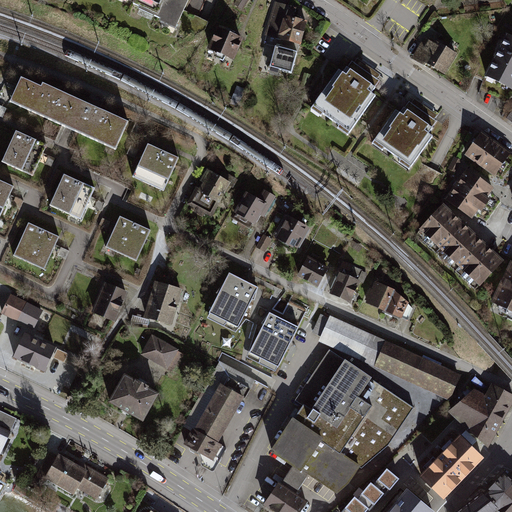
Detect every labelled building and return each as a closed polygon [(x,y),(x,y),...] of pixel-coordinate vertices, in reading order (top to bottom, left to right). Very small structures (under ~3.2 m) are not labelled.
[(130,0),(143,5),(139,14),(177,30),(191,0),(130,0)] [(249,0),(237,0),(233,6),(242,11),(249,0)] [(302,45),(303,46),(309,23),(295,17),(298,9),(276,2),(262,46),(274,49),(275,45),(300,52),(302,45)] [(219,28),(209,52),(236,62),(246,40),(219,28)] [(511,37),(507,35),(485,78),(511,93),(511,37)] [(426,36),(412,61),(425,69),(427,66),(446,77),(458,56),(426,36)] [(275,45),(274,49),(267,77),(282,81),(283,73),(295,76),(302,53),(300,52),(275,45)] [(340,71),(312,108),(351,138),(379,99),(374,95),(382,83),(353,60),(343,73),(340,71)] [(43,89),(22,79),(13,104),(118,152),(131,125),(45,84),(43,89)] [(396,110),(374,142),(414,169),(436,139),(428,133),(437,121),(410,103),(401,113),(396,110)] [(49,146),(17,132),(2,165),(34,178),(49,146)] [(511,155),(481,134),(465,157),(496,179),(511,155)] [(181,161),(149,147),(134,180),(166,194),(181,161)] [(462,162),(455,158),(448,171),(455,175),(462,162)] [(467,168),(444,201),(473,221),(479,212),(482,215),(491,203),(487,201),(496,189),(467,168)] [(213,219),(231,188),(234,189),(239,181),(227,174),(224,180),(208,170),(188,206),(213,219)] [(95,191),(63,177),(49,210),(81,224),(95,191)] [(0,219),(14,188),(0,181),(0,219)] [(247,192),(234,213),(257,226),(262,218),(266,220),(277,198),(264,191),(259,199),(247,192)] [(444,206),(418,233),(480,290),(505,264),(444,206)] [(288,217),(277,240),(299,252),(312,229),(288,217)] [(154,232),(122,218),(107,251),(139,265),(154,232)] [(60,239),(28,225),(13,258),(45,272),(60,239)] [(272,240),(263,235),(257,249),(265,252),(272,240)] [(310,257),(299,279),(321,290),(331,269),(310,257)] [(343,270),(332,296),(353,306),(362,283),(365,283),(368,274),(343,262),(340,268),(343,270)] [(511,262),(491,306),(511,315),(511,262)] [(382,267),(377,279),(383,282),(388,270),(382,267)] [(259,290),(230,276),(213,316),(240,330),(259,290)] [(157,280),(146,315),(173,323),(183,288),(157,280)] [(376,282),(367,305),(405,321),(412,306),(398,291),(376,282)] [(103,283),(89,312),(116,324),(128,294),(103,283)] [(13,294),(5,314),(35,329),(43,310),(13,294)] [(301,330),(272,316),(253,355),(282,369),(301,330)] [(460,374),(331,316),(320,340),(449,399),(460,374)] [(181,352),(151,334),(138,354),(168,372),(181,352)] [(27,336),(16,358),(47,373),(57,352),(27,336)] [(278,480),(263,503),(276,511),(299,511),(307,500),(295,492),(308,473),(338,492),(350,481),(359,465),(362,468),(390,445),(414,408),(370,378),(371,376),(329,348),(296,398),(303,404),(294,418),(291,416),(269,449),(292,465),(280,482),(278,480)] [(257,381),(271,385),(273,378),(259,374),(257,381)] [(192,433),(184,447),(190,450),(190,452),(200,458),(201,459),(202,460),(202,465),(203,468),(213,473),(215,472),(228,451),(220,444),(251,391),(228,377),(224,386),(211,378),(183,428),(192,433)] [(163,396),(127,378),(111,405),(146,425),(163,396)] [(474,389),(450,411),(488,446),(511,404),(511,396),(492,387),(486,396),(474,389)] [(0,462),(11,441),(12,434),(18,419),(0,411),(0,462)] [(460,433),(419,474),(444,498),(484,456),(460,433)] [(43,465),(34,481),(43,487),(47,481),(75,498),(80,490),(98,500),(110,479),(80,462),(77,466),(60,456),(52,470),(43,465)] [(354,496),(340,511),(364,511),(368,508),(370,509),(384,492),(385,493),(399,477),(387,467),(373,484),(370,481),(356,498),(354,496)] [(486,491),(459,511),(493,511),(499,507),(504,511),(511,511),(511,479),(504,472),(486,491)] [(0,497),(10,480),(2,476),(0,480),(0,497)] [(432,511),(434,510),(407,487),(386,511),(432,511)]
